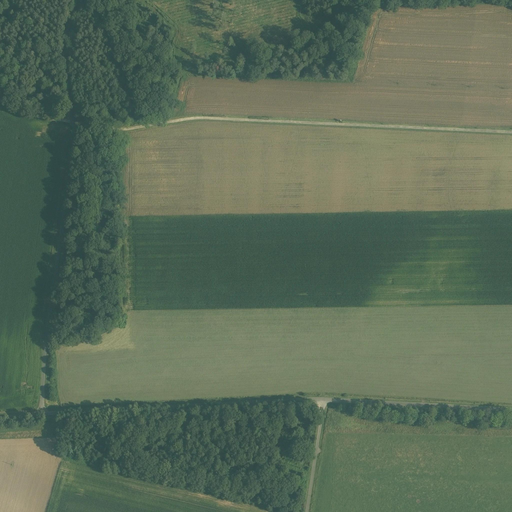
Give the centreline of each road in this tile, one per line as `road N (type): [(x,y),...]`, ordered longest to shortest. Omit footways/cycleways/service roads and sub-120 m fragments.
road 1 (unclassified): [(511,131),(205,117),(121,128),(71,121)]
road 2 (unclassified): [(41,413),(71,121)]
road 3 (unclassified): [(323,398),(41,413)]
road 4 (unclassified): [(323,398),(511,410)]
road 5 (unclassified): [(71,121),(63,48),(76,0)]
